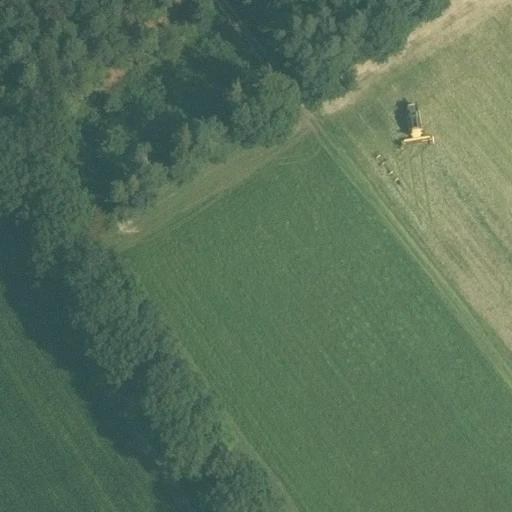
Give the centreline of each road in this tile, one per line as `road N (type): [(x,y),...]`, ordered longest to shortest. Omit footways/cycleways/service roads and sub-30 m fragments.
road 1 (track): [(0,175),(33,160),(62,165),(108,213),(287,88),(217,0)]
road 2 (track): [(0,183),(214,511)]
